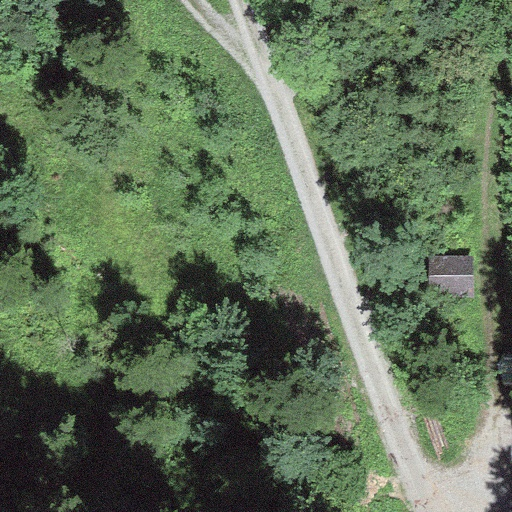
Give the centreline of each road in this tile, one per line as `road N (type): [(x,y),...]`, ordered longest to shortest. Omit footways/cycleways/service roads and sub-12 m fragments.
road 1 (track): [(431,511),(260,55)]
road 2 (track): [(482,511),(493,468),(499,164),(511,72)]
